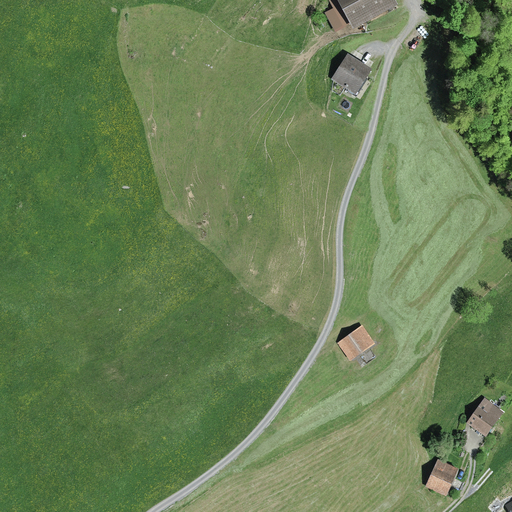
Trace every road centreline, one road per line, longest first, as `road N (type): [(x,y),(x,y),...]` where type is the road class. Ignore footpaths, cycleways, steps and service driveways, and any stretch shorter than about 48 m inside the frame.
road 1 (track): [(153,511),(259,429),(320,344),(339,286),(342,210),(412,8)]
road 2 (track): [(412,8),(437,43),(462,110),(511,181)]
